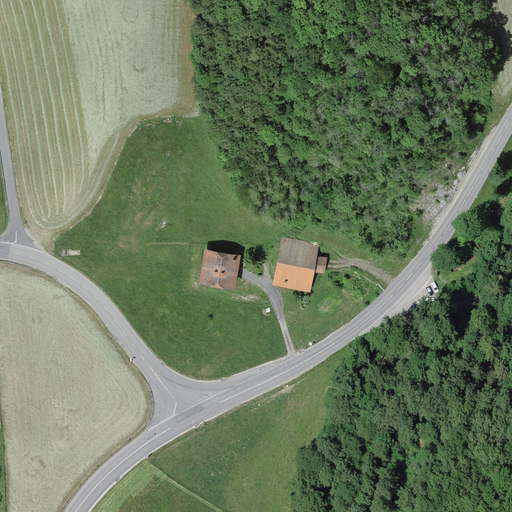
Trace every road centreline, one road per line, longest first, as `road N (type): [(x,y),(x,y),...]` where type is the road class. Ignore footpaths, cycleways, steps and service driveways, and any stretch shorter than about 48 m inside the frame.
road 1 (tertiary): [(188,419),(366,319),(447,229),(511,117)]
road 2 (tertiary): [(188,419),(98,299),(48,262),(18,251)]
road 3 (tertiary): [(74,511),(111,469),(188,419)]
road 4 (residential): [(0,115),(18,251)]
road 5 (track): [(511,280),(482,301),(435,304),(400,286)]
